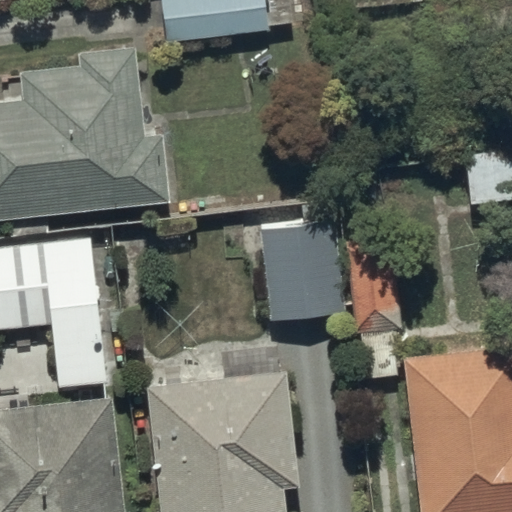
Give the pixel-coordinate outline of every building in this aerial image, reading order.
[(262,0),(159,0),(162,20),(264,7),(262,0)] [(511,0),(428,0),(431,29),(511,23),(511,0)] [(0,191),(164,173),(156,103),(138,105),(128,16),(69,22),(71,35),(12,41),(15,70),(0,71),(0,191)] [(254,205),(265,298),(342,288),(329,198),(254,205)] [(52,360),(101,355),(85,215),(0,224),(0,307),(45,302),(52,360)] [(397,328),(414,503),(511,493),(511,354),(508,317),(397,328)] [(156,511),(283,511),(278,460),(292,458),(279,339),(140,354),(156,511)] [(122,511),(106,368),(0,379),(0,511),(122,511)]
